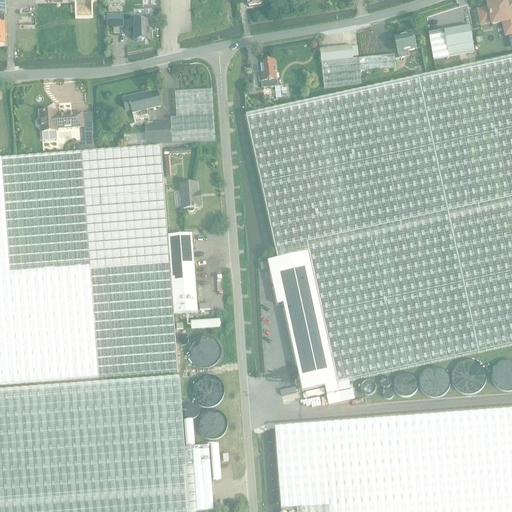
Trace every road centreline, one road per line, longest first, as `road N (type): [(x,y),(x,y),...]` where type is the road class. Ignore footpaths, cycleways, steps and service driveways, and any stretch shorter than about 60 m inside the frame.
road 1 (unclassified): [(216,46),(251,511)]
road 2 (unclassified): [(0,76),(216,46)]
road 3 (unclassified): [(216,46),(416,0)]
